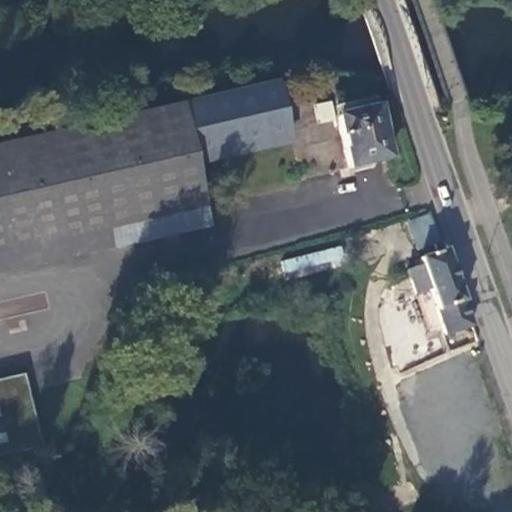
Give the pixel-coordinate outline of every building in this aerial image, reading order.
[(0,256),(204,209),(192,163),(287,139),(274,83),(0,147),(0,256)] [(328,108),(343,169),(388,158),(381,130),(374,97),(328,108)] [(204,209),(0,256),(0,276),(208,228),(204,209)] [(406,218),(414,250),(440,243),(432,212),(406,218)] [(454,283),(443,250),(417,260),(420,267),(407,272),(415,293),(427,289),(443,335),(469,325),(454,283)] [(0,457),(34,449),(19,380),(0,384),(0,457)]
